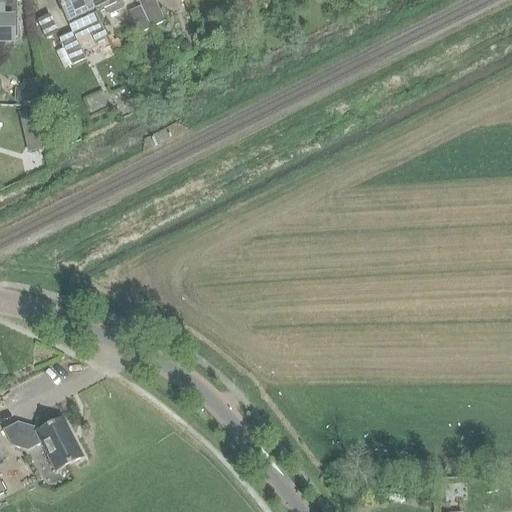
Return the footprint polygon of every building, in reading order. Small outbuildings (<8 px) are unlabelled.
[(0,0),(0,47),(15,47),(15,39),(16,39),(16,19),(2,20),(1,0),(0,0)] [(56,0),(67,23),(68,23),(70,27),(83,21),(90,35),(94,43),(106,37),(95,15),(96,15),(88,0),(56,0)] [(88,0),(96,15),(105,11),(106,14),(109,15),(121,9),(123,6),(121,3),(127,0),(88,0)] [(153,0),(145,0),(138,3),(140,7),(150,30),(165,23),(153,0)] [(139,35),(150,30),(140,7),(129,13),(139,35)] [(256,35),(252,26),(245,12),(241,14),(248,28),(252,37),(256,35)] [(85,61),(73,35),(58,42),(70,68),(85,61)] [(39,104),(35,80),(22,82),(23,90),(15,90),(14,103),(39,104)] [(16,424),(1,431),(10,447),(23,453),(38,446),(53,472),(80,459),(61,420),(35,434),(33,429),(16,424)]
